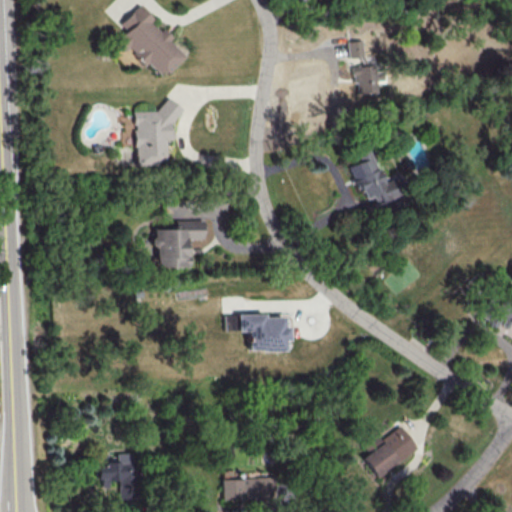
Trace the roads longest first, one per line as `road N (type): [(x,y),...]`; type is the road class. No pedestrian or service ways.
road 1 (residential): [(511,417),(333,295),(276,225),(258,163),(269,51),(260,0)]
road 2 (tertiary): [(11,376),(0,90)]
road 3 (tertiary): [(15,511),(11,376)]
road 4 (residential): [(511,417),(460,489),(431,511)]
